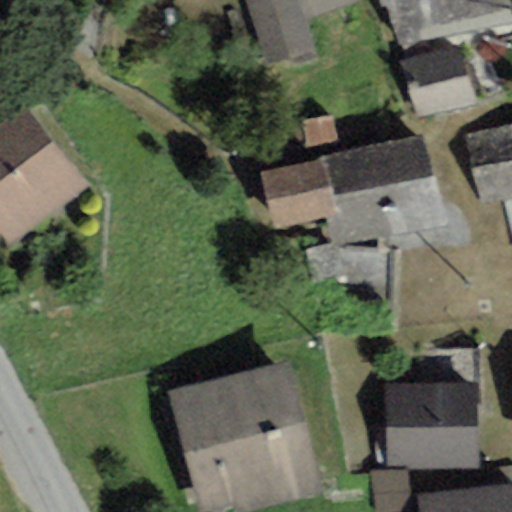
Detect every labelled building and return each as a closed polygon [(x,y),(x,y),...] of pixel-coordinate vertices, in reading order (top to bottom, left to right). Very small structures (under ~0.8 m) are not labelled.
[(244,0),(268,65),(318,47),(307,17),(359,0),(244,0)] [(385,0),(398,50),(511,21),(511,18),(507,0),(385,0)] [(415,119),(476,103),(461,47),(400,63),(415,119)] [(0,124),(0,232),(12,248),(87,189),(23,107),(0,124)] [(331,114),(290,123),(299,167),(321,162),(320,158),(339,154),(331,114)] [(501,201),(511,198),(511,125),(466,136),(481,205),(501,201)] [(339,154),(320,158),(321,162),(334,217),(326,219),(333,250),(444,224),(423,134),(339,154)] [(274,231),(326,219),(334,217),(321,162),(299,167),(261,176),(274,231)] [(511,198),(501,201),(511,240),(511,198)] [(197,511),(250,511),(322,493),(287,360),(166,391),(197,511)] [(383,386),(386,470),(415,469),(477,468),(474,383),(383,386)] [(417,495),(415,469),(386,470),(370,472),(374,511),(402,511),(419,511),(417,495)] [(511,511),(511,482),(417,495),(419,511),(418,511),(511,511)]
